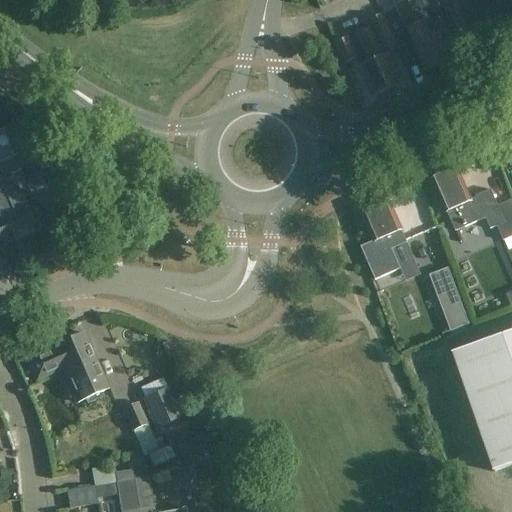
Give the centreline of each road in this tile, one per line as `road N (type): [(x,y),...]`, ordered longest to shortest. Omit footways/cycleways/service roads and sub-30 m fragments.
road 1 (tertiary): [(303,176),(363,163),(511,101)]
road 2 (tertiary): [(511,77),(378,133),(301,128)]
road 3 (tertiary): [(46,71),(125,137),(215,182)]
road 4 (tertiary): [(0,315),(103,280),(179,292)]
road 5 (tertiary): [(179,292),(211,312),(251,293),(265,268),(279,200)]
road 6 (tertiary): [(212,130),(146,123),(46,71)]
road 7 (residential): [(35,511),(24,442),(0,376)]
road 8 (tertiary): [(232,198),(236,253),(228,278),(215,289),(179,292)]
